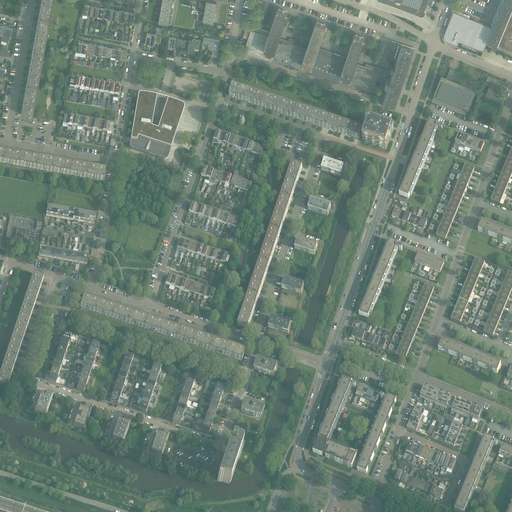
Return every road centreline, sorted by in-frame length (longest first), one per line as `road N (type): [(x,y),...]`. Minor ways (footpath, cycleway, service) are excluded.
road 1 (tertiary): [(334,343),(434,43)]
road 2 (residential): [(150,304),(219,103)]
road 3 (residential): [(113,162),(5,143),(13,101)]
road 4 (residential): [(373,100),(231,54)]
road 5 (unclassified): [(123,511),(0,471)]
road 6 (residential): [(55,275),(20,377),(39,384)]
road 7 (residential): [(93,288),(113,162)]
road 8 (residential): [(397,430),(462,457),(444,511)]
road 9 (residential): [(317,153),(322,137),(219,103)]
road 10 (residential): [(157,423),(221,445),(238,395)]
